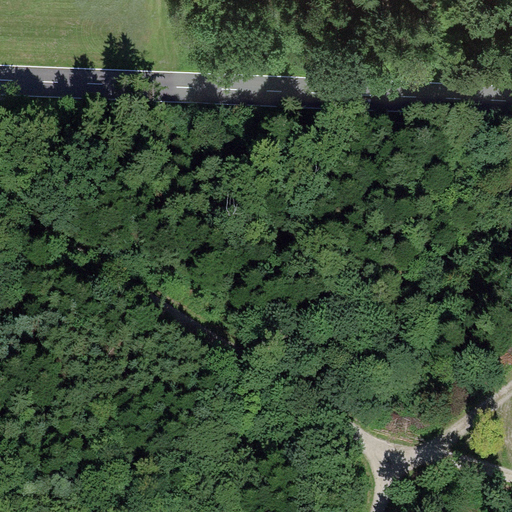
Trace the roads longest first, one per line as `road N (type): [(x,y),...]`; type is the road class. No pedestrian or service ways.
road 1 (secondary): [(511,100),(0,79)]
road 2 (track): [(0,197),(392,461)]
road 3 (track): [(0,505),(379,505)]
road 4 (track): [(511,391),(436,451),(392,461),(378,511)]
